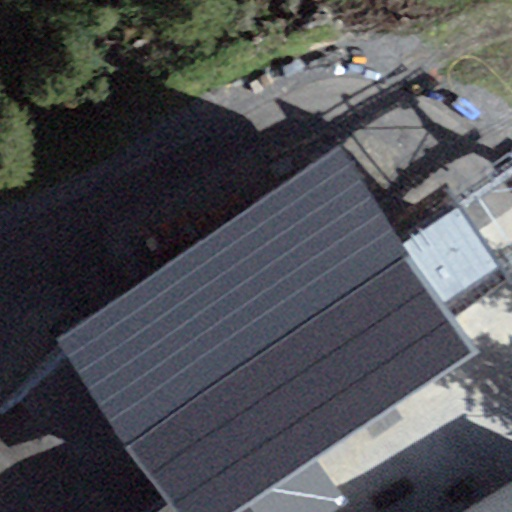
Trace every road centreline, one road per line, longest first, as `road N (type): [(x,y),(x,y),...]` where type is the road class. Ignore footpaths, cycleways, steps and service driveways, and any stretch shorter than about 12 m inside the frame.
road 1 (track): [(51,352),(50,302),(279,149),(343,119),(358,123),(413,192),(439,202)]
road 2 (track): [(0,304),(16,307),(80,393),(93,437),(76,496),(63,511)]
